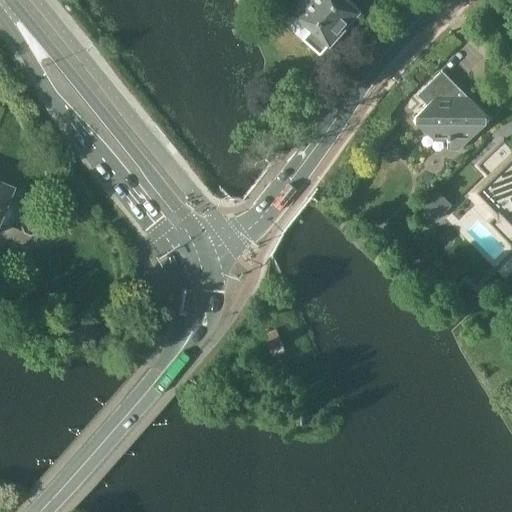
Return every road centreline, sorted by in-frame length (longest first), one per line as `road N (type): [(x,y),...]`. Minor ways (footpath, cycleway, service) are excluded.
road 1 (tertiary): [(195,258),(250,227),(322,127),(429,7)]
road 2 (secondary): [(195,258),(0,1)]
road 3 (secondary): [(41,511),(183,345),(199,294),(195,258)]
